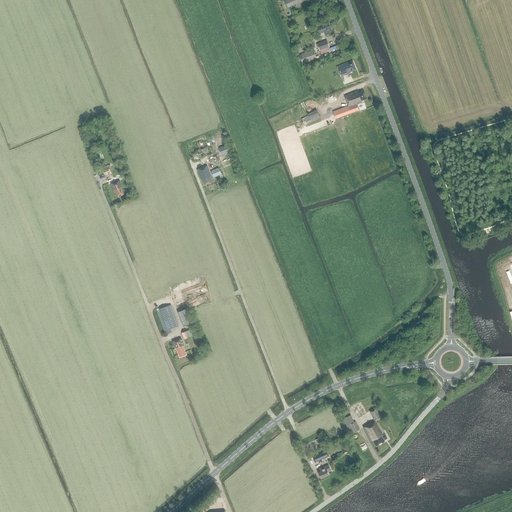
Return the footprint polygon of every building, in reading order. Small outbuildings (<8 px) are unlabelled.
[(322,25),(316,27),(318,34),(324,32),(325,35),(332,32),(328,22),(322,25)] [(329,47),(326,40),(317,44),(320,50),(329,47)] [(302,64),(317,58),(313,50),(299,55),(302,64)] [(353,62),(347,64),(347,63),(337,67),(340,77),(351,73),(351,72),(356,70),(353,62)] [(348,106),(333,112),(336,119),(358,110),(356,104),(362,102),(361,101),(367,99),(364,91),(358,93),(357,91),(344,96),(348,106)] [(308,114),(308,115),(304,117),(307,124),(320,118),(316,110),(308,114)] [(219,150),(222,156),(229,153),(226,145),(222,147),(222,149),(219,150)] [(201,159),(211,155),(207,147),(198,151),(201,159)] [(207,166),(197,169),(201,180),(203,179),(205,185),(213,181),(211,176),(210,175),(211,175),(207,166)] [(105,178),(108,177),(106,172),(110,171),(109,167),(102,170),(105,178)] [(212,173),(213,178),(217,176),(221,174),(219,168),(214,170),(214,169),(211,171),(212,173)] [(121,188),(122,188),(119,181),(111,184),(113,191),(114,190),(117,197),(123,194),(121,188)] [(171,305),(157,310),(166,334),(172,332),(170,329),(179,326),(171,305)] [(183,326),(193,323),(187,308),(178,312),(183,326)] [(190,330),(182,333),(184,339),(192,336),(197,334),(195,328),(190,330)] [(182,346),(184,345),(181,338),(172,341),(175,348),(176,348),(179,357),(186,355),(182,346)] [(376,408),(369,412),(374,421),(363,427),(371,442),(373,441),(376,446),(385,441),(384,440),(387,438),(385,434),(384,435),(376,421),(381,418),(376,408)] [(350,434),(359,430),(355,422),(354,422),(350,415),(342,419),(350,434)] [(315,462),(329,456),(326,451),(313,457),(315,462)] [(329,475),(327,472),(330,471),(331,471),(328,465),(321,468),(322,468),(320,469),(319,468),(320,472),(318,472),(321,478),(329,475)]
